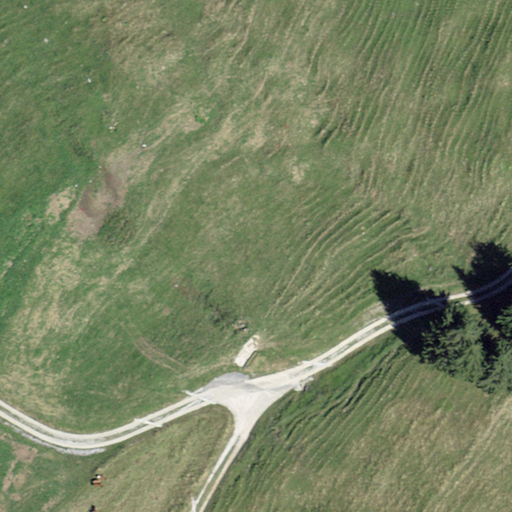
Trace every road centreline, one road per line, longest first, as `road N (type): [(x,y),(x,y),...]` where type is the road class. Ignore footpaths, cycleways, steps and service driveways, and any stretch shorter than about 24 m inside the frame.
road 1 (track): [(0,406),(50,437),(111,439),(166,415),(271,394),(371,333),(481,292),(511,261)]
road 2 (track): [(271,394),(194,511)]
